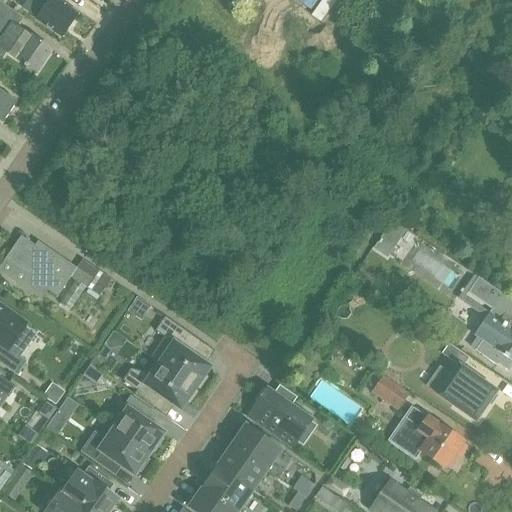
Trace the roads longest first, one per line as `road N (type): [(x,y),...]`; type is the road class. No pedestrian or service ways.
road 1 (residential): [(0,200),(224,353),(233,379),(143,511)]
road 2 (residential): [(0,196),(139,0)]
